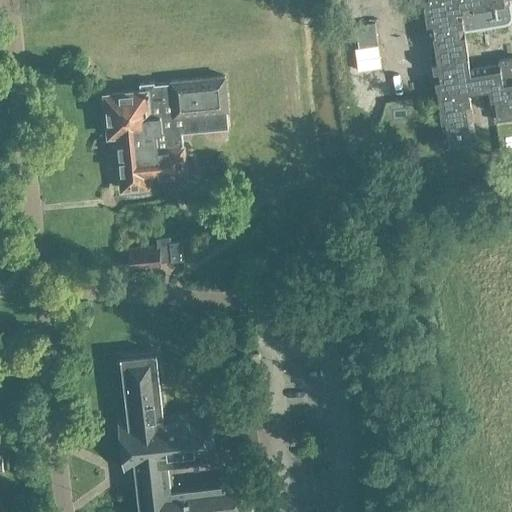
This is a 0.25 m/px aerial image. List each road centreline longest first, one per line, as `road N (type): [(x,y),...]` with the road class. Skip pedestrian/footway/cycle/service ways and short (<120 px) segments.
road 1 (unclassified): [(45,299),(12,0)]
road 2 (unclassified): [(281,511),(262,320),(175,283)]
road 3 (unclassified): [(175,283),(308,176),(358,158)]
road 4 (unclassified): [(63,511),(45,299)]
road 5 (unclassified): [(45,299),(161,293),(175,283)]
